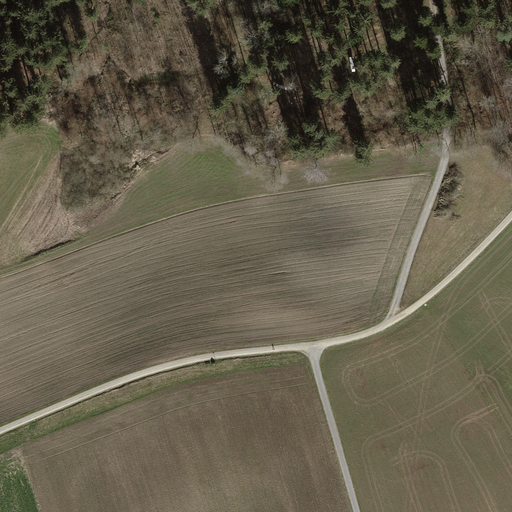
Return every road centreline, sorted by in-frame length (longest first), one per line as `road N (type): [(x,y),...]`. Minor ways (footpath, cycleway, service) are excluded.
road 1 (track): [(0,430),(181,361),(360,337),(429,299),(511,219)]
road 2 (track): [(429,0),(452,93),(449,141),(388,322)]
road 3 (track): [(310,345),(357,511)]
